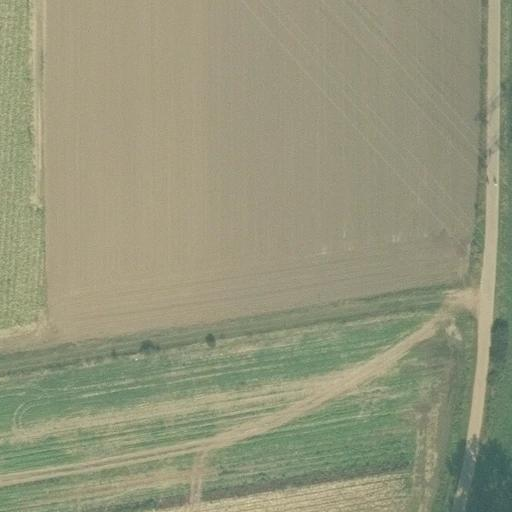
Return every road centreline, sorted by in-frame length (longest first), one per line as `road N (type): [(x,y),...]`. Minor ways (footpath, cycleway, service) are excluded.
road 1 (unclassified): [(459,511),(487,302),(493,0)]
road 2 (track): [(487,302),(411,301),(0,368)]
